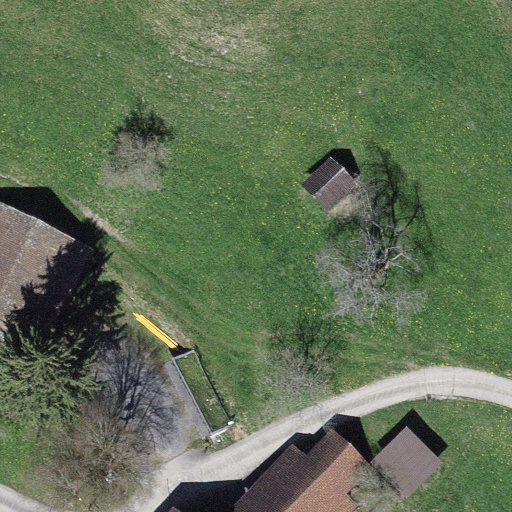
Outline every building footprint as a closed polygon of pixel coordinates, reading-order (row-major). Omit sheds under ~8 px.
[(326,208),(347,188),(332,171),(310,191),(326,208)] [(6,223),(0,235),(0,347),(16,355),(66,252),(6,223)] [(211,437),(263,410),(224,335),(172,362),(211,437)] [(326,433),(237,511),(371,511),(386,499),(326,433)] [(406,446),(378,474),(413,510),(442,482),(406,446)]
